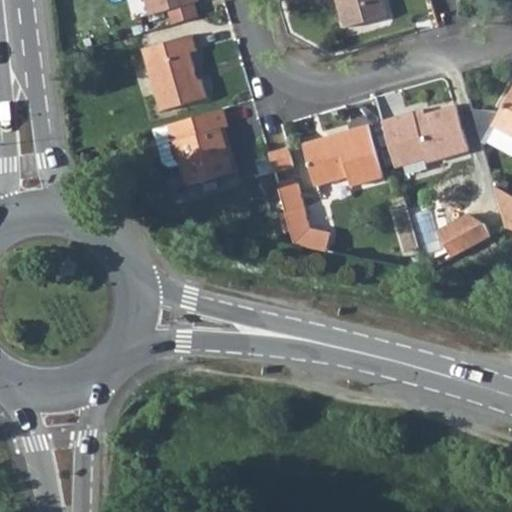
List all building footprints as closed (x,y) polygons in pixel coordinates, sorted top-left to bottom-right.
[(150,0),(155,14),(173,9),(177,23),(202,15),(198,2),(202,0),(201,0),(150,0)] [(340,0),(348,25),(391,13),(387,0),(340,0)] [(195,31),(147,45),(166,107),(212,93),(206,75),(202,77),(194,49),(200,48),(195,31)] [(511,97),(496,124),(511,132),(511,97)] [(416,110),(387,119),(402,165),(428,158),(431,161),(472,149),(458,103),(417,115),(416,110)] [(161,126),(171,161),(178,164),(192,160),(198,182),(245,168),(238,146),(233,147),(227,126),(234,124),(229,106),(176,122),(161,126)] [(374,123),(308,142),(320,184),(354,174),(356,183),(389,174),(385,159),(374,123)] [(294,146),(276,151),(281,168),(299,162),(294,146)] [(511,191),(500,185),(511,225),(511,191)] [(313,205),(294,211),(303,244),(336,251),(341,231),(320,227),(313,205)] [(277,215),(281,233),(294,230),(290,212),(277,215)] [(443,232),(459,258),(490,239),(497,236),(491,225),(473,215),(443,232)]
